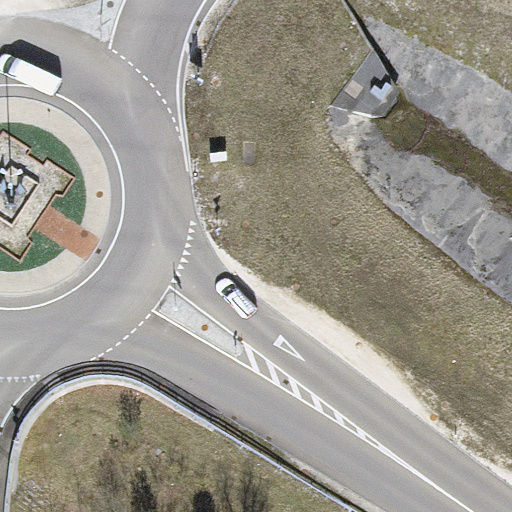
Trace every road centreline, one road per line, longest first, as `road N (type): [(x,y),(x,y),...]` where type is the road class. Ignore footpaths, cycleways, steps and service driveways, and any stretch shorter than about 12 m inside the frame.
road 1 (tertiary): [(97,316),(415,471)]
road 2 (tertiary): [(415,471),(210,277),(153,239)]
road 3 (primary): [(153,239),(155,165),(123,102)]
road 4 (primary): [(123,102),(75,65),(0,51)]
